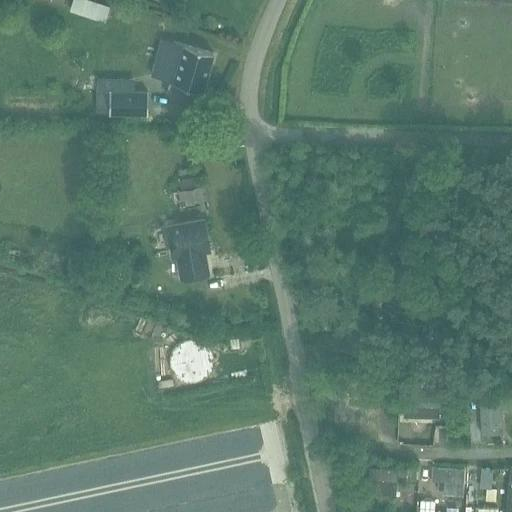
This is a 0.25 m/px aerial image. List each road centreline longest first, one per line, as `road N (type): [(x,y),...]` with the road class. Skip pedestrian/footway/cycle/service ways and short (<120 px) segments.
road 1 (unclassified): [(326,511),(263,222),(253,137),(256,101),(297,0)]
road 2 (unknown): [(253,137),(511,138)]
